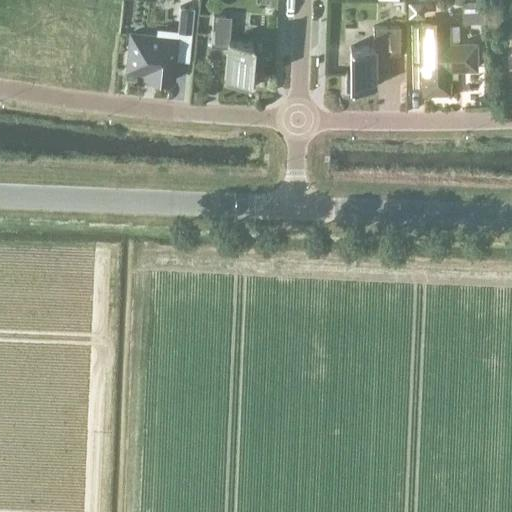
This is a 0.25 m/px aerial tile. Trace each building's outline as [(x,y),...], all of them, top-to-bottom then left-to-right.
[(179,7),(178,15),(192,16),(193,8),(179,7)] [(64,20),(58,68),(93,72),(96,50),(110,52),(115,14),(100,12),(98,25),(64,20)] [(212,15),(210,46),(226,47),(223,80),(232,81),(232,86),(252,87),(254,67),(249,67),(251,42),(228,40),(230,16),(212,15)] [(446,45),(446,40),(446,19),(419,20),(419,24),(410,24),(411,88),(423,87),(423,92),(447,92),(447,77),(455,77),(455,68),(474,68),(474,44),(446,45)] [(349,71),(345,71),(345,91),(365,91),(365,87),(374,87),(374,54),(399,54),(399,26),(372,26),(372,46),(349,46),(349,71)] [(126,70),(145,72),(144,78),(172,81),(174,59),(188,61),(191,31),(177,30),(176,38),(130,33),(126,70)]
